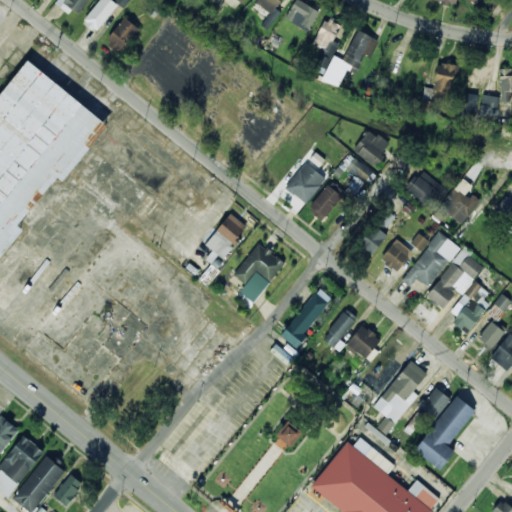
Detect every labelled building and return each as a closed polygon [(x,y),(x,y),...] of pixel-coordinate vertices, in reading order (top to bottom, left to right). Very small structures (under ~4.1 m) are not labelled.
[(79,16),(88,0),(61,0),(59,4),(79,16)] [(116,6),(108,0),(99,0),(82,22),(95,33),(116,6)] [(130,0),(113,0),(123,8),(130,0)] [(244,0),(217,0),(221,3),(224,0),(226,0),(238,9),(244,0)] [(271,15),(281,0),(257,0),(255,3),(271,15)] [(295,0),(284,19),(307,32),(318,13),(297,0),(295,0)] [(468,0),(489,16),(498,4),(492,0),(468,0)] [(341,28),(327,18),(311,41),(324,51),(341,28)] [(137,31),(123,19),(104,41),(118,53),(137,31)] [(371,38),(356,31),(342,61),(357,68),(371,38)] [(0,201),(19,177),(41,194),(98,119),(24,62),(0,93),(0,201)] [(435,96),(455,94),(452,64),(432,66),(435,96)] [(511,70),(500,70),(499,102),(511,102),(511,70)] [(478,95),(465,93),(462,112),(475,114),(478,95)] [(496,108),(497,98),(483,97),(482,106),(496,108)] [(388,144),(367,129),(352,151),(373,166),(388,144)] [(356,175),(348,189),(355,194),(363,182),(362,182),(370,169),(349,155),(342,166),(356,175)] [(284,187),(303,205),(325,182),(306,164),(284,187)] [(405,192),(432,211),(447,190),(419,171),(405,192)] [(433,216),(440,221),(445,214),(461,225),(479,201),(467,192),(471,187),(461,179),(433,216)] [(341,199),(328,186),(307,209),(320,221),(341,199)] [(505,197),(494,210),(511,224),(511,200),(511,202),(505,197)] [(385,228),(394,219),(385,210),(376,218),(385,228)] [(196,249),(217,267),(248,230),(226,212),(196,249)] [(371,256),(387,236),(372,224),(356,245),(371,256)] [(457,247),(438,233),(402,282),(410,288),(416,280),(427,288),(457,247)] [(411,243),(421,251),(428,241),(418,233),(411,243)] [(412,253),(395,240),(379,261),(396,273),(412,253)] [(238,293),(253,304),(283,263),(257,244),(233,276),(245,285),(238,293)] [(460,250),(426,298),(441,310),(455,290),(462,295),(483,266),(460,250)] [(327,303),(312,293),(281,338),(296,348),(327,303)] [(510,303),(500,296),(487,314),(494,319),(476,343),(489,352),(504,332),(494,324),(510,303)] [(334,349),(355,317),(343,309),(322,342),(334,349)] [(379,340),(360,325),(346,344),(364,359),(379,340)] [(491,357),(507,371),(511,364),(511,338),(508,335),(491,357)] [(406,401),(426,374),(409,361),(381,399),(392,407),(377,427),(387,435),(410,404),(406,401)] [(420,409),(433,419),(448,399),(434,389),(420,409)] [(413,450),(439,471),(454,452),(446,446),(474,411),(456,396),(413,450)] [(0,456),(19,431),(0,416),(0,456)] [(274,436),(288,447),(300,432),(286,421),(274,436)] [(0,463),(0,470),(15,485),(43,454),(25,437),(0,463)] [(432,511),(431,511),(341,511),(310,487),(347,442),(365,457),(372,448),(394,466),(387,475),(407,491),(416,480),(440,498),(430,510),(432,511)] [(12,500),(28,511),(32,511),(64,472),(45,458),(12,500)] [(54,494),(63,503),(81,485),(71,476),(54,494)] [(215,501),(229,511),(237,511),(219,497),(215,501)] [(491,511),(511,511),(511,510),(500,501),(491,511)]
